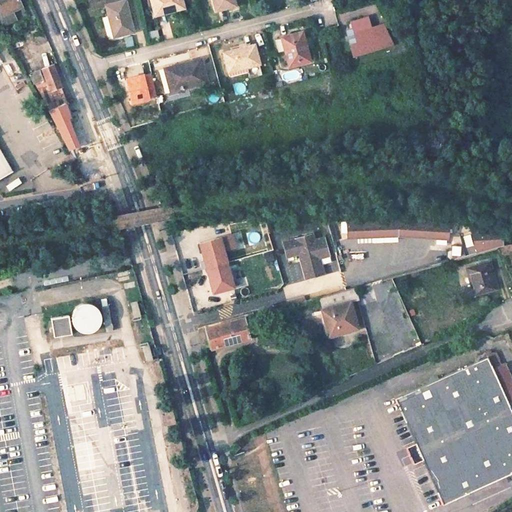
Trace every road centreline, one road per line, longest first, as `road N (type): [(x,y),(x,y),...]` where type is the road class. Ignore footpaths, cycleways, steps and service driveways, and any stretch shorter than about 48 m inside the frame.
road 1 (primary): [(77,69),(143,225),(224,511)]
road 2 (residential): [(77,69),(318,8)]
